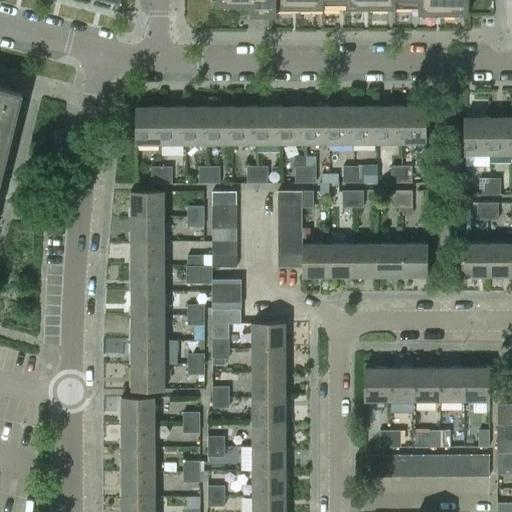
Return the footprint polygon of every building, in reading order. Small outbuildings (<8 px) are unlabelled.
[(217,0),(217,2),(252,2),(252,11),(253,11),(278,12),(278,5),(419,5),(419,11),(470,11),(470,0),(217,0)] [(0,150),(7,153),(22,92),(0,86),(0,150)] [(210,105),(186,106),(186,143),(210,143),(210,105)] [(234,105),(210,105),(210,143),(234,143),(234,105)] [(258,105),(234,105),(234,143),(258,143),(258,105)] [(282,105),(258,105),(258,143),(282,143),(282,105)] [(305,105),(282,105),(282,143),(306,143),(305,105)] [(329,105),(305,105),(306,143),(330,143),(329,105)] [(353,105),(329,105),(330,143),(354,143),(353,105)] [(377,105),(353,105),(354,143),(378,143),(377,105)] [(401,105),(377,105),(378,143),(401,143),(401,105)] [(401,105),(401,143),(426,143),(426,105),(401,105)] [(162,143),(162,106),(137,106),(137,143),(162,143)] [(186,106),(162,106),(162,143),(186,143),(186,106)] [(490,154),(511,154),(511,116),(490,117),(490,154)] [(490,154),(490,117),(465,117),(465,154),(490,154)] [(210,182),(210,165),(200,165),(200,182),(210,182)] [(210,165),(210,182),(221,182),(221,165),(210,165)] [(162,182),(162,166),(151,166),(151,182),(162,182)] [(162,166),(162,182),(173,182),(173,166),(162,166)] [(258,182),(258,166),(247,166),(247,182),(258,182)] [(258,166),(258,182),(268,182),(268,166),(258,166)] [(306,182),(306,166),(296,166),(296,182),(306,182)] [(306,166),(306,182),(316,182),(316,166),(306,166)] [(354,182),(354,166),(343,166),(343,182),(354,182)] [(354,166),(354,182),(363,183),(363,166),(354,166)] [(402,183),(402,166),(392,166),(391,183),(402,183)] [(402,183),(412,183),(426,183),(426,174),(412,174),(412,166),(402,166),(402,183)] [(490,195),(490,179),(480,179),(480,195),(490,195)] [(490,179),(490,195),(500,195),(500,179),(490,179)] [(132,216),(165,216),(165,190),(131,190),(132,216)] [(278,191),(279,203),(302,203),(303,190),(278,191)] [(303,190),(302,203),(302,208),(313,207),(313,190),(303,190)] [(352,207),(352,190),(342,190),(342,207),(352,207)] [(352,190),(352,207),(363,207),(363,190),(352,190)] [(400,207),(400,190),(391,190),(391,207),(400,207)] [(412,190),(400,190),(400,207),(412,207),(412,190)] [(213,191),(213,204),(237,204),(237,191),(213,191)] [(279,203),(279,216),(302,216),(302,208),(302,203),(279,203)] [(487,220),(487,203),(478,203),(478,220),(487,220)] [(487,203),(487,220),(497,220),(497,203),(487,203)] [(237,217),(237,204),(213,204),(213,216),(237,217)] [(188,216),(204,216),(204,205),(188,205),(188,216)] [(132,216),(132,240),(165,240),(165,216),(132,216)] [(204,216),(188,216),(188,226),(204,226),(204,216)] [(213,216),(213,229),(237,229),(237,217),(213,216)] [(279,216),(279,228),(303,228),(302,216),(279,216)] [(279,228),(279,241),(303,241),(303,228),(279,228)] [(237,241),(237,229),(213,229),(213,241),(237,241)] [(132,240),(132,265),(165,265),(165,240),(132,240)] [(213,241),(213,254),(237,254),(237,241),(213,241)] [(279,241),(279,253),(303,253),(303,244),(303,241),(279,241)] [(487,277),(487,243),(461,243),(462,277),(487,277)] [(511,243),(487,243),(487,277),(511,277),(511,243)] [(303,244),(303,253),(302,266),(303,277),(328,277),(328,244),(303,244)] [(328,277),(352,277),(352,244),(328,244),(328,277)] [(352,277),(376,276),(376,244),(352,244),(352,277)] [(376,276),(401,276),(401,244),(376,244),(376,276)] [(401,244),(401,276),(426,276),(426,244),(401,244)] [(302,266),(303,253),(279,253),(279,266),(302,266)] [(213,254),(213,265),(213,267),(237,267),(237,254),(213,254)] [(188,255),(188,265),(205,265),(204,255),(188,255)] [(132,265),(132,290),(165,290),(165,265),(132,265)] [(213,279),(213,267),(213,265),(205,265),(188,265),(188,266),(187,266),(186,282),(212,282),(213,282),(213,279)] [(212,282),(212,308),(241,308),(241,279),(213,279),(213,282),(212,282)] [(132,290),(132,314),(165,314),(165,290),(132,290)] [(188,314),(205,314),(204,304),(188,304),(188,314)] [(230,337),(228,337),(228,323),(241,323),(241,309),(212,309),(212,348),(230,348),(230,337)] [(132,314),(132,339),(165,339),(165,314),(132,314)] [(205,314),(188,314),(188,324),(205,324),(205,314)] [(285,348),(285,323),(252,323),(253,348),(285,348)] [(132,339),(132,363),(165,363),(165,339),(132,339)] [(212,348),(212,365),(225,365),(225,359),(230,359),(230,348),(212,348)] [(285,372),(285,348),(253,348),(253,373),(285,372)] [(188,363),(205,363),(205,353),(188,353),(188,363)] [(165,363),(132,363),(132,389),(165,389),(165,363)] [(205,363),(188,363),(188,374),(205,374),(205,363)] [(391,400),(391,366),(366,366),(366,400),(391,400)] [(416,366),(391,366),(391,400),(416,400),(416,366)] [(440,367),(416,366),(416,400),(440,400),(440,367)] [(464,367),(440,367),(440,400),(464,400),(464,367)] [(464,367),(464,400),(490,400),(490,367),(464,367)] [(285,397),(285,372),(253,373),(253,397),(285,397)] [(213,386),(214,397),(230,397),(230,386),(213,386)] [(122,421),(155,421),(155,396),(123,396),(122,421)] [(230,407),(230,397),(214,397),(214,407),(230,407)] [(285,422),(285,397),(253,397),(253,422),(285,422)] [(498,414),(511,414),(511,403),(498,404),(498,414)] [(184,421),(200,421),(200,412),(183,412),(184,421)] [(511,414),(498,414),(498,424),(511,424),(511,414)] [(122,421),(122,446),(155,446),(155,421),(122,421)] [(200,421),(184,421),(184,433),(201,432),(200,421)] [(285,446),(285,422),(253,422),(253,446),(285,446)] [(440,430),(440,446),(450,446),(450,429),(440,430)] [(490,446),(490,429),(480,429),(480,446),(490,446)] [(391,447),(391,430),(381,430),(381,447),(391,447)] [(391,430),(391,447),(401,447),(401,430),(391,430)] [(440,446),(440,430),(429,430),(430,447),(440,446)] [(209,436),(209,446),(224,446),(224,435),(209,436)] [(122,446),(122,470),(155,470),(155,446),(122,446)] [(225,456),(224,446),(209,446),(209,456),(225,456)] [(286,471),(285,446),(253,446),(253,471),(286,471)] [(498,463),(511,463),(511,452),(498,453),(498,463)] [(400,477),(400,454),(388,455),(389,477),(400,477)] [(400,454),(400,477),(411,477),(411,454),(400,454)] [(422,477),(422,454),(411,454),(411,477),(422,477)] [(433,477),(433,454),(422,454),(422,477),(433,477)] [(433,454),(433,477),(444,477),(444,454),(433,454)] [(456,476),(455,454),(444,454),(444,477),(456,476)] [(455,454),(456,476),(467,476),(467,454),(455,454)] [(478,476),(478,454),(467,454),(467,476),(478,476)] [(478,476),(489,476),(489,454),(478,454),(478,476)] [(377,455),(366,455),(366,477),(377,477),(377,455)] [(389,477),(388,455),(377,455),(377,477),(389,477)] [(184,470),(200,470),(200,460),(184,460),(184,470)] [(511,463),(498,463),(498,473),(511,473),(511,463)] [(122,470),(122,495),(155,495),(155,470),(122,470)] [(200,481),(200,470),(184,470),(184,481),(200,481)] [(286,495),(286,471),(253,471),(253,495),(286,495)] [(209,484),(209,495),(225,495),(225,484),(209,484)] [(122,495),(122,511),(154,511),(155,495),(122,495)] [(225,506),(225,495),(209,495),(209,506),(225,506)] [(285,511),(286,495),(253,495),(253,511),(285,511)] [(511,511),(511,501),(498,502),(497,511),(511,511)]
